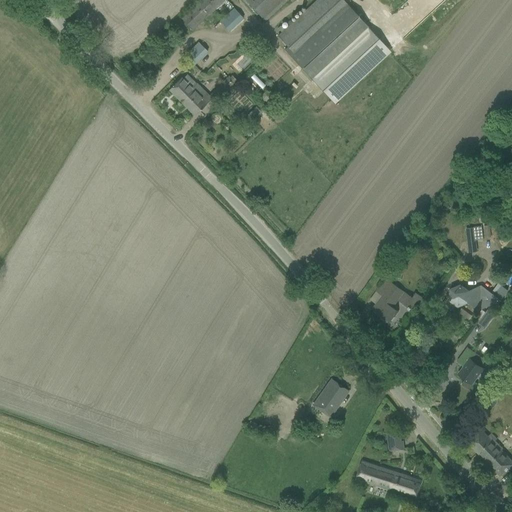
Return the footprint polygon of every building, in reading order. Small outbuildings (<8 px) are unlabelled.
[(200,0),(181,19),(192,31),(225,0),(200,0)] [(245,0),(265,21),(288,0),(245,0)] [(343,0),(315,0),(277,36),(287,47),(284,50),(304,72),(333,103),(334,104),(391,53),(391,52),(361,19),(353,10),(343,0)] [(219,22),(229,32),(243,19),(233,9),(219,22)] [(185,56),(194,66),(208,51),(199,42),(185,56)] [(253,74),(250,77),(261,89),(265,85),(253,74)] [(212,94),(218,100),(236,83),(235,83),(236,81),(231,75),(229,77),(212,94)] [(181,77),(169,90),(195,116),(212,99),(197,83),(192,88),(181,77)] [(248,115),(253,121),(262,113),(256,107),(248,115)] [(466,228),(469,253),(477,252),(476,240),(483,239),(482,227),(474,228),(474,227),(466,228)] [(432,232),(428,235),(432,241),(436,238),(432,232)] [(437,238),(433,241),(438,248),(442,245),(437,238)] [(372,310),(389,321),(395,313),(397,311),(392,308),(397,301),(414,312),(424,298),(416,293),(412,298),(386,279),(377,292),(383,296),(378,301),(372,310)] [(467,302),(478,310),(500,300),(494,295),(481,285),(468,291),(460,286),(451,290),(450,300),(458,306),(467,302)] [(501,286),(494,295),(500,300),(507,290),(501,286)] [(490,307),(477,323),(485,329),(497,313),(490,307)] [(461,385),(473,394),(479,385),(474,381),(483,369),(480,367),(485,361),(467,348),(459,358),(466,363),(464,366),(458,374),(465,379),(461,385)] [(314,404),(327,413),(335,401),(339,404),(348,391),(331,379),(314,404)] [(479,436),(470,446),(497,473),(511,460),(511,449),(511,450),(499,439),(505,432),(498,425),(500,422),(492,415),(475,432),(479,436)] [(387,434),(389,451),(404,449),(403,441),(401,441),(400,433),(387,434)] [(422,480),(362,461),(355,481),(367,485),(367,484),(415,499),(422,480)]
